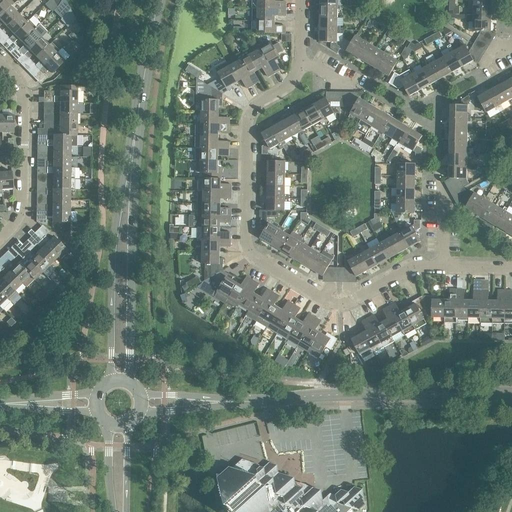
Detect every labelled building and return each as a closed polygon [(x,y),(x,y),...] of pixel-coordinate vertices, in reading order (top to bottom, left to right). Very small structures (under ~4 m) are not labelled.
[(0,18),(12,7),(14,5),(8,0),(2,0),(0,2),(0,18)] [(58,7),(54,0),(50,0),(48,2),(54,10),(58,7)] [(252,0),(252,9),(286,10),(286,2),(276,2),(275,0),(252,0)] [(320,6),(320,18),(338,18),(338,10),(341,10),(341,6),(320,6)] [(19,15),(12,7),(0,18),(0,26),(3,24),(7,27),(19,15)] [(467,15),(467,19),(492,19),(492,7),(474,7),(474,15),(467,15)] [(252,9),(252,20),(257,20),(257,21),(275,21),(275,16),(286,17),(286,10),(252,9)] [(14,35),(27,22),(19,15),(7,27),(14,35)] [(320,18),(320,30),(341,30),(341,27),(338,27),(338,18),(320,18)] [(368,24),(375,29),(378,23),(371,19),(368,24)] [(492,19),(467,19),(467,24),(473,24),(473,32),(482,32),(477,40),(481,42),(487,32),(491,32),(492,19)] [(21,42),(34,30),(37,27),(29,20),(27,22),(14,35),(10,39),(3,46),(6,50),(13,43),(14,43),(18,39),(21,42)] [(257,20),(252,20),(252,21),(252,34),(285,34),(286,26),(275,26),(275,21),(257,21),(257,20)] [(378,23),(375,29),(382,33),(385,28),(378,23)] [(21,51),(25,54),(29,50),(42,38),(47,32),(40,25),(37,27),(34,30),(21,42),(24,45),(19,51),(20,52),(21,51)] [(341,30),(320,30),(319,42),(331,43),(331,49),(338,53),(341,48),(337,45),(337,43),(338,34),(341,34),(341,30)] [(388,37),(396,41),(399,36),(392,31),(388,37)] [(439,32),(432,36),(435,41),(442,37),(439,32)] [(0,41),(0,43),(3,46),(10,39),(6,35),(0,41)] [(347,52),(358,58),(368,40),(365,38),(364,41),(356,36),(347,52)] [(399,36),(396,41),(403,45),(406,40),(399,36)] [(435,41),(432,36),(424,40),(427,46),(435,41)] [(33,54),(37,58),(49,46),(42,38),(29,50),(25,54),(18,61),(21,65),(28,58),(29,59),(33,54)] [(358,58),(368,64),(377,49),(370,44),(372,42),(368,40),(358,58)] [(33,77),(57,53),(61,50),(53,42),(49,46),(37,58),(40,61),(36,66),(36,67),(29,73),(33,77)] [(261,47),(262,49),(260,49),(274,74),(280,71),(275,62),(280,59),(278,55),(283,52),(278,44),(273,47),(271,43),(271,44),(270,42),(261,47)] [(259,50),(250,55),(258,71),(263,69),(268,78),(274,74),(260,49),(262,49),(261,47),(259,44),(257,46),(259,50)] [(454,44),(451,45),(463,67),(474,61),(472,58),(478,47),(474,44),(469,53),(465,45),(457,50),(454,44)] [(451,53),(444,57),(452,73),(463,67),(451,45),(448,47),(451,53)] [(368,64),(378,70),(389,52),(386,50),(384,53),(377,49),(368,64)] [(14,58),(18,61),(25,54),(21,51),(20,52),(14,58)] [(236,57),(238,62),(239,61),(253,86),(259,82),(254,73),(258,71),(250,55),(247,51),(236,57)] [(389,52),(378,70),(389,77),(398,61),(391,57),(392,54),(389,52)] [(57,53),(33,77),(36,80),(43,74),(44,74),(49,70),(52,74),(65,61),(57,53)] [(433,55),(430,57),(442,79),(452,73),(444,57),(436,61),(433,55)] [(430,65),(423,69),(431,85),(442,79),(430,57),(427,59),(430,65)] [(239,61),(238,62),(229,67),(238,83),(242,80),(247,89),(253,86),(239,61)] [(189,65),(186,71),(199,79),(202,74),(189,65)] [(223,82),(211,88),(223,95),(233,89),(232,86),(238,83),(229,67),(218,73),(223,82)] [(414,70),(411,72),(421,91),(431,85),(423,69),(415,73),(414,70)] [(421,91),(411,72),(403,77),(396,73),(390,84),(399,89),(404,86),(410,97),(421,91)] [(511,83),(510,80),(500,86),(508,101),(511,99),(511,83)] [(500,86),(489,92),(499,110),(500,111),(503,109),(501,106),(508,101),(500,86)] [(52,96),(52,98),(54,98),(54,103),(60,103),(77,103),(77,92),(77,87),(60,87),(60,92),(60,97),(52,96)] [(201,105),(201,113),(219,113),(219,107),(223,107),(223,95),(211,88),(211,95),(197,95),(196,105),(201,105)] [(499,110),(489,92),(478,98),(487,113),(495,109),(496,112),(499,110)] [(450,106),(450,119),(471,119),(471,115),(468,115),(468,106),(468,104),(472,102),(469,96),(462,100),(462,106),(450,106)] [(326,98),(315,104),(325,123),(328,121),(327,118),(334,114),(334,113),(340,113),(340,107),(340,102),(328,102),(326,98)] [(357,121),(360,123),(371,105),(360,99),(358,102),(345,102),(345,107),(355,107),(351,114),(358,118),(357,121)] [(60,103),(60,108),(60,112),(60,114),(77,114),(77,103),(60,103)] [(315,104),(304,110),(313,126),(320,122),(322,124),(325,123),(315,104)] [(371,128),(372,127),(381,111),(371,105),(360,123),(363,125),(364,124),(371,128)] [(304,110),(294,116),(304,134),(307,132),(306,130),(313,126),(304,110)] [(377,133),(380,135),(391,117),(381,111),(372,127),(379,131),(377,133)] [(201,113),(201,125),(229,126),(229,118),(219,118),(219,113),(201,113)] [(60,125),(77,125),(77,114),(60,114),(60,125)] [(2,115),(2,133),(13,133),(13,115),(2,115)] [(294,116),(283,122),(292,137),(299,133),(301,136),(304,134),(294,116)] [(385,135),(392,139),(401,123),(391,117),(380,135),(384,137),(385,135)] [(450,119),(450,131),(468,131),(468,123),(471,123),(471,119),(450,119)] [(273,127),(283,146),(288,155),(291,153),(285,141),(292,137),(283,122),(273,127)] [(509,127),(506,122),(499,126),(501,131),(509,127)] [(398,152),(401,148),(412,130),(401,123),(392,139),(398,142),(394,150),(398,152)] [(71,136),(77,136),(77,125),(60,125),(59,135),(59,136),(71,136)] [(196,125),(196,137),(219,138),(219,132),(229,133),(229,126),(201,125),(196,125)] [(283,146),(273,127),(262,133),(268,144),(263,147),(262,155),(268,155),(268,150),(278,145),(280,148),(283,146)] [(412,130),(401,148),(404,150),(406,147),(413,152),(413,151),(416,153),(416,157),(422,157),(422,149),(416,146),(422,136),(412,130)] [(450,131),(450,143),(471,143),(471,139),(468,139),(468,131),(450,131)] [(71,136),(59,136),(59,135),(53,135),(53,141),(47,141),(47,142),(37,142),(37,147),(47,147),(53,147),(71,147),(77,147),(77,136),(71,136)] [(196,149),(229,150),(229,143),(219,142),(219,138),(196,137),(196,149)] [(319,137),(311,141),(314,146),(322,142),(319,137)] [(329,138),(322,142),(325,147),(332,143),(329,138)] [(352,143),(359,148),(362,142),(355,138),(352,143)] [(325,147),(322,142),(314,146),(317,151),(325,147)] [(362,142),(359,148),(366,152),(369,147),(362,142)] [(450,143),(450,155),(468,155),(468,147),(471,147),(471,143),(450,143)] [(53,158),(71,158),(71,147),(53,147),(53,158)] [(196,162),(197,162),(219,162),(219,157),(229,157),(229,150),(196,149),(196,162)] [(450,155),(450,167),(471,167),(471,163),(468,163),(468,155),(450,155)] [(37,168),(71,169),(71,158),(53,158),(53,162),(47,162),(47,163),(37,163),(37,168)] [(209,174),(209,180),(221,180),(222,168),(218,168),(219,162),(197,162),(197,174),(209,174)] [(268,162),(268,174),(289,175),(289,171),(286,171),(286,162),(268,162)] [(395,173),(395,177),(416,177),(416,164),(398,164),(398,173),(395,173)] [(471,167),(450,167),(449,179),(454,179),(460,190),(464,188),(459,179),(467,179),(467,171),(476,171),(478,167),(471,167)] [(53,179),(74,179),(75,169),(71,169),(37,168),(37,173),(47,173),(47,175),(53,175),(53,179)] [(1,172),(2,190),(13,190),(12,172),(1,172)] [(268,174),(267,186),(285,187),(286,178),(289,178),(289,175),(268,174)] [(398,180),(398,189),(416,189),(416,177),(395,177),(395,180),(398,180)] [(53,190),(70,190),(74,190),(74,179),(53,179),(53,190)] [(198,192),(203,192),(231,192),(232,185),(221,185),(221,180),(209,180),(198,179),(198,192)] [(498,186),(505,190),(509,185),(501,181),(498,186)] [(267,186),(267,198),(288,199),(288,195),(285,195),(285,187),(267,186)] [(394,197),(394,201),(415,201),(416,189),(398,189),(397,197),(394,197)] [(53,196),(53,201),(70,201),(70,190),(53,190),(47,190),(37,190),(37,195),(46,195),(46,196),(53,196)] [(203,203),(203,204),(221,204),(221,199),(231,199),(231,192),(203,192),(198,192),(198,203),(203,203)] [(466,209),(477,215),(487,197),(484,195),(483,198),(475,193),(471,200),(466,192),(462,194),(468,206),(466,209)] [(477,215),(487,221),(496,206),(489,202),(493,196),(489,194),(487,197),(477,215)] [(288,199),(267,198),(267,211),(285,211),(285,202),(288,202),(288,199)] [(37,206),(37,211),(70,212),(70,201),(53,201),(53,206),(46,206),(37,206)] [(415,201),(394,201),(394,204),(397,204),(397,213),(415,213),(415,201)] [(198,203),(198,216),(231,216),(231,209),(221,209),(221,204),(203,204),(203,203),(198,203)] [(487,221),(497,227),(508,210),(505,208),(503,210),(496,206),(487,221)] [(497,227),(507,234),(511,226),(511,215),(510,214),(511,211),(508,210),(497,227)] [(70,212),(37,211),(37,216),(46,216),(46,217),(53,217),(52,223),(64,223),(70,223),(70,212)] [(198,228),(203,228),(221,228),(221,223),(231,223),(231,216),(198,216),(198,228)] [(260,239),(271,245),(282,228),(279,226),(277,228),(270,224),(267,222),(267,218),(261,218),(261,226),(266,229),(260,239)] [(403,228),(400,230),(410,248),(421,242),(415,232),(421,229),(421,221),(415,221),(415,225),(412,226),(405,230),(403,228)] [(313,229),(321,233),(324,228),(316,224),(313,229)] [(365,224),(358,228),(361,234),(368,229),(365,224)] [(198,228),(197,240),(231,241),(231,233),(221,233),(221,228),(203,228),(198,228)] [(271,245),(281,252),(291,236),(283,232),(285,229),(282,228),(271,245)] [(324,228),(321,233),(328,237),(331,232),(324,228)] [(361,234),(358,228),(351,232),(354,238),(361,234)] [(39,230),(35,234),(59,258),(58,258),(61,260),(65,256),(67,256),(71,251),(66,246),(64,247),(54,237),(50,241),(46,236),(45,237),(39,230)] [(398,234),(391,238),(400,254),(410,248),(400,230),(397,231),(398,234)] [(42,249),(38,253),(51,265),(58,258),(59,258),(35,234),(31,237),(38,244),(37,244),(42,249)] [(281,252),(292,258),(302,240),(299,238),(298,241),(291,236),(281,252)] [(382,239),(379,241),(389,260),(400,254),(391,238),(384,242),(382,239)] [(202,242),(202,252),(220,252),(220,247),(231,247),(231,241),(197,240),(197,242),(202,242)] [(292,258),(302,264),(311,249),(304,244),(306,242),(302,240),(292,258)] [(15,244),(19,249),(20,249),(43,273),(51,265),(38,253),(35,256),(30,251),(30,252),(19,241),(15,244)] [(377,246),(370,250),(379,265),(389,260),(379,241),(376,243),(377,246)] [(34,280),(35,281),(43,273),(20,249),(19,249),(15,244),(12,248),(22,259),(22,260),(19,264),(34,279),(34,280)] [(302,264),(312,270),(323,252),(320,250),(318,253),(311,249),(302,264)] [(361,251),(358,253),(368,271),(379,265),(370,250),(363,254),(361,251)] [(205,265),(205,281),(223,271),(223,259),(220,259),(220,252),(202,252),(202,264),(205,265)] [(323,252),(312,270),(323,277),(325,273),(338,273),(338,268),(328,268),(332,261),(325,257),(326,254),(323,252)] [(368,271),(358,253),(355,255),(356,257),(348,261),(352,268),(343,268),(343,273),(355,273),(357,277),(368,271)] [(26,287),(34,280),(34,279),(19,264),(15,267),(10,263),(3,257),(0,259),(0,260),(23,284),(26,287)] [(7,275),(3,279),(15,291),(16,291),(23,284),(0,260),(0,267),(2,270),(2,271),(7,275)] [(225,304),(226,302),(237,283),(232,280),(233,277),(223,271),(205,281),(202,283),(218,292),(214,298),(225,304)] [(185,292),(201,283),(198,277),(186,284),(187,285),(182,287),(185,292)] [(236,308),(239,305),(253,281),(247,277),(242,286),(237,283),(226,302),(236,308)] [(0,291),(8,299),(11,302),(19,294),(16,291),(15,291),(3,279),(0,281),(0,291)] [(253,281),(239,305),(249,311),(258,296),(254,293),(259,284),(253,281)] [(57,288),(52,282),(49,286),(53,291),(57,288)] [(258,296),(249,311),(247,314),(257,320),(274,293),(268,289),(262,298),(258,296)] [(450,300),(445,300),(445,318),(445,323),(457,323),(457,320),(457,290),(450,290),(450,300)] [(464,290),(457,290),(457,320),(469,320),(469,319),(469,301),(464,301),(464,290)] [(474,301),(469,301),(469,319),(481,319),(481,291),(474,290),(474,301)] [(481,291),(481,319),(481,324),(493,324),(493,301),(488,301),(488,291),(481,291)] [(498,301),(493,301),(493,324),(505,324),(505,291),(498,291),(498,301)] [(257,320),(268,326),(279,308),(275,305),(280,296),(274,293),(257,320)] [(410,307),(405,310),(416,330),(427,324),(420,311),(426,308),(423,296),(409,304),(410,307)] [(438,297),(423,296),(426,308),(428,318),(445,318),(445,300),(438,300),(438,297)] [(268,326),(278,333),(295,305),(289,302),(283,311),(279,308),(268,326)] [(395,303),(389,307),(403,332),(402,332),(404,337),(416,330),(405,310),(400,312),(395,303)] [(278,333),(289,339),(300,320),(295,318),(301,309),(295,305),(278,333)] [(388,319),(384,322),(392,338),(402,332),(403,332),(389,307),(383,310),(388,319)] [(289,339),(299,345),(315,318),(309,314),(304,323),(300,320),(289,339)] [(374,315),(368,319),(382,343),(381,344),(382,346),(385,345),(386,347),(394,343),(391,338),(392,338),(384,322),(379,324),(374,315)] [(299,345),(309,351),(320,333),(316,330),(321,321),(315,318),(299,345)] [(367,331),(363,334),(374,354),(386,347),(385,345),(382,346),(381,344),(382,343),(368,319),(362,322),(367,331)] [(320,333),(309,351),(320,358),(326,347),(331,350),(338,339),(328,333),(326,336),(320,333)] [(374,354),(363,334),(357,337),(355,334),(345,340),(349,347),(351,351),(356,348),(363,360),(374,354)] [(427,338),(422,341),(422,342),(425,346),(430,343),(427,338)] [(216,475),(216,477),(216,478),(217,484),(216,486),(218,497),(220,497),(222,508),(219,511),(220,511),(317,511),(323,506),(320,490),(306,485),(300,483),(299,483),(294,482),(293,478),(278,473),(277,469),(273,464),(269,462),(263,468),(259,467),(257,464),(242,459),(232,468),(228,467),(218,475),(216,475),(216,474),(215,475),(216,475)] [(340,490),(334,495),(336,503),(332,506),(333,511),(346,511),(351,508),(359,511),(365,505),(361,489),(354,487),(348,492),(340,490)]
